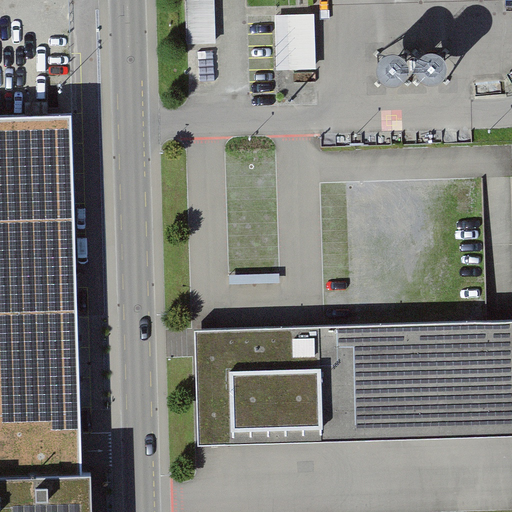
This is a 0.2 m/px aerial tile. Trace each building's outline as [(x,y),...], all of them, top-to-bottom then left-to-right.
[(214,0),(186,0),(187,42),(216,41),(214,0)] [(314,12),(275,13),(276,68),(316,68),(314,12)] [(450,68),(450,63),(447,58),(443,53),(439,51),(433,50),(427,51),(422,53),(418,57),(416,63),(415,68),(417,74),(420,79),(424,82),(430,84),(436,84),(441,82),(446,79),(449,74),(450,68)] [(410,70),(410,65),(407,59),(404,55),(399,52),(393,51),(387,52),(382,55),(378,59),(376,64),(375,70),(377,76),(380,81),(385,84),(390,86),(396,86),(401,84),(406,80),(409,76),(410,70)] [(70,110),(0,112),(0,435),(80,433),(70,110)] [(511,319),(194,329),(198,444),(511,435),(511,319)] [(93,511),(91,463),(0,466),(0,511),(93,511)]
